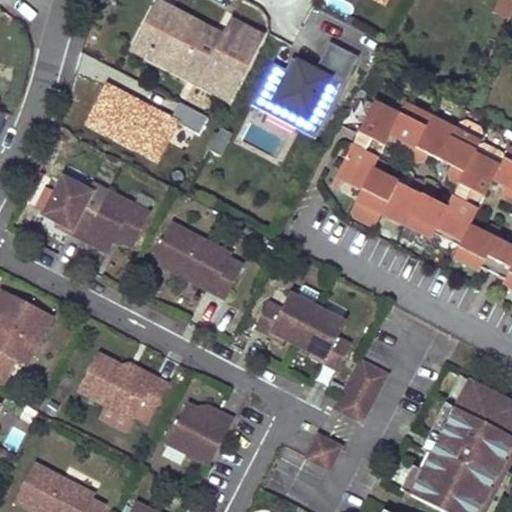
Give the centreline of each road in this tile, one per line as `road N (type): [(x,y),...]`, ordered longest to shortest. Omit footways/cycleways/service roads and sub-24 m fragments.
road 1 (residential): [(235,511),(284,402),(0,247)]
road 2 (residential): [(0,184),(31,128),(52,54),(45,0)]
